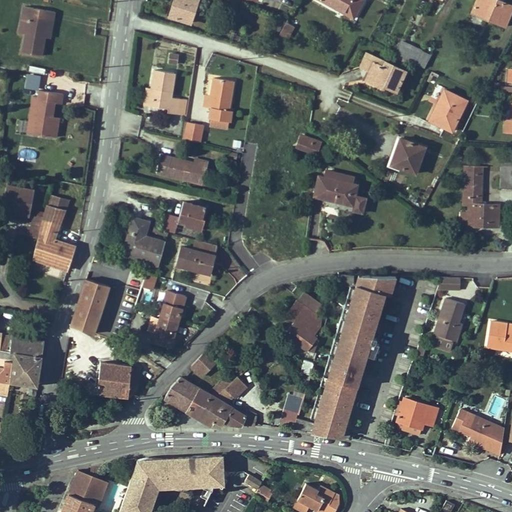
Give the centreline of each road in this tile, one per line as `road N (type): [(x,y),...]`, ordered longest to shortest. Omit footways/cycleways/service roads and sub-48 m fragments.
road 1 (residential): [(124,442),(144,402),(253,286),(274,276),(374,260),(511,263)]
road 2 (tertiary): [(123,18),(99,194),(43,411),(44,461)]
road 3 (secondary): [(351,456),(247,440),(124,442)]
road 4 (residential): [(337,91),(123,18)]
road 5 (unknown): [(65,313),(14,282),(7,253),(19,203)]
road 6 (secondary): [(511,499),(388,464)]
